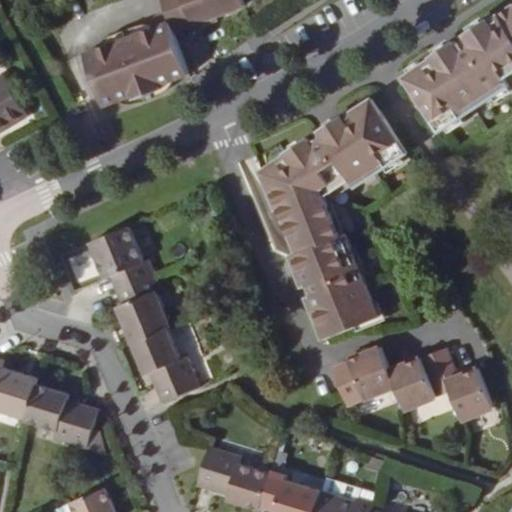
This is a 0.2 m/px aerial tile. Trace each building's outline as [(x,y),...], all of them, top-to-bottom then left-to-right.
[(165,0),(176,27),(179,38),(250,10),(246,0),(165,0)] [(413,77),(406,81),(441,134),(448,130),(465,118),(497,96),(511,86),(508,80),(511,77),(511,11),(495,23),(470,39),(472,41),(461,48),(460,46),(436,62),(424,69),(413,77)] [(470,39),(495,23),(492,20),(489,22),(487,18),(470,30),(472,33),(468,36),(470,39)] [(137,97),(139,100),(167,91),(165,87),(193,77),(179,38),(176,27),(148,38),(145,30),(117,40),(119,48),(91,58),(109,108),(137,97)] [(434,58),(436,62),(460,46),(458,43),(453,46),(450,43),(437,52),(439,55),(434,58)] [(410,72),(413,77),(424,69),(421,65),(410,72)] [(0,83),(0,140),(31,122),(8,79),(0,83)] [(511,86),(497,96),(500,101),(511,93),(511,86)] [(305,308),(320,347),(324,348),(377,326),(345,246),(342,246),(326,205),(353,188),(354,190),(406,155),(374,106),(347,124),(346,122),(320,138),(323,143),(314,149),(311,145),(286,161),(287,163),(263,179),(278,218),(280,217),(298,263),(289,267),(300,296),(305,294),(310,305),(305,308)] [(465,118),(448,130),(451,135),(468,123),(465,118)] [(147,264),(132,229),(93,245),(108,281),(114,278),(121,293),(158,277),(152,262),(147,264)] [(165,292),(158,277),(121,293),(127,307),(120,310),(135,344),(170,330),(174,328),(159,295),(165,292)] [(170,330),(135,344),(148,376),(154,375),(167,405),(204,390),(202,384),(191,359),(184,362),(170,330)] [(366,406),(399,392),(392,376),(383,352),(351,365),(351,367),(337,373),(346,396),(349,403),(363,397),(366,406)] [(452,396),(465,426),(495,414),(478,373),(460,380),(449,352),(435,358),(446,386),(450,388),(453,396),(452,396)] [(408,416),(452,396),(453,396),(450,388),(446,386),(435,358),(421,363),(392,376),(399,392),(408,416)] [(8,363),(0,360),(0,412),(31,422),(40,387),(42,381),(6,370),(8,363)] [(72,398),(40,387),(31,422),(30,424),(62,434),(60,441),(92,452),(97,431),(101,418),(103,413),(71,403),(72,398)] [(104,433),(97,431),(92,452),(106,456),(104,433)] [(245,458),(214,448),(202,487),(233,497),(231,502),(264,511),(265,507),(275,475),(243,465),(245,458)] [(390,463),(375,458),(371,471),(386,476),(390,463)] [(290,476),(276,472),(275,475),(265,507),(279,511),(319,511),(326,493),(289,481),(290,476)] [(118,511),(109,489),(74,504),(77,511),(118,511)] [(362,503),(326,493),(319,511),(374,511),(375,510),(378,503),(363,498),(362,503)]
